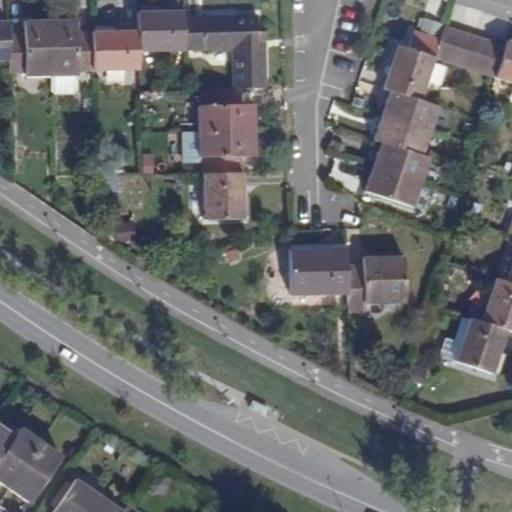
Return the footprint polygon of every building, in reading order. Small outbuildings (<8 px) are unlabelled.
[(185,50),(185,18),(185,11),(138,13),(139,31),(139,52),(185,50)] [(185,18),(185,50),(231,49),(233,89),(240,89),(264,89),(264,47),(257,47),(256,16),(185,18)] [(77,21),(51,22),(52,77),(52,91),(57,95),(74,95),(77,91),(77,77),(79,77),(79,72),(94,71),(93,33),(77,33),(77,21)] [(0,60),(10,60),(10,35),(9,23),(0,22),(0,60)] [(27,78),(52,77),(51,22),(25,22),(26,34),(10,35),(10,60),(10,74),(27,73),(27,78)] [(449,63),(459,32),(444,27),(434,58),(449,63)] [(139,31),(93,33),(94,71),(139,70),(139,52),(139,31)] [(459,32),(449,63),(464,68),(474,37),(459,32)] [(464,68),(479,73),(489,42),(474,37),(464,68)] [(511,42),(507,40),(504,47),(494,78),(511,83),(511,42)] [(494,78),(504,47),(489,42),(479,73),(494,78)] [(390,90),(420,101),(434,58),(397,46),(383,88),(390,90)] [(199,132),(254,130),(253,104),(241,105),(240,89),(233,89),(202,91),(202,106),(198,106),(199,132)] [(382,115),(430,131),(439,107),(420,101),(390,90),(382,115)] [(422,155),(430,131),(382,115),(374,139),(381,142),(422,155)] [(254,130),(199,132),(200,158),(203,158),(204,173),(243,172),(243,157),(254,156),(254,130)] [(373,166),(420,182),(429,157),(422,155),(381,142),(373,166)] [(420,182),(373,166),(365,191),(412,207),(420,182)] [(243,172),(204,173),(205,219),(244,218),(243,172)] [(347,293),(347,264),(347,249),(290,250),(291,295),(347,293)] [(363,263),(347,264),(347,293),(348,311),(365,310),(365,302),(404,301),(403,256),(363,258),(363,263)] [(496,277),(482,321),(506,329),(511,330),(511,283),(507,282),(496,277)] [(492,371),(506,329),(482,321),(469,317),(454,359),(492,371)] [(0,433),(0,461),(13,442),(0,433)] [(0,488),(8,495),(39,450),(18,435),(13,442),(0,461),(0,488)] [(39,450),(8,495),(28,509),(60,464),(39,450)] [(113,511),(76,486),(58,511),(113,511)]
